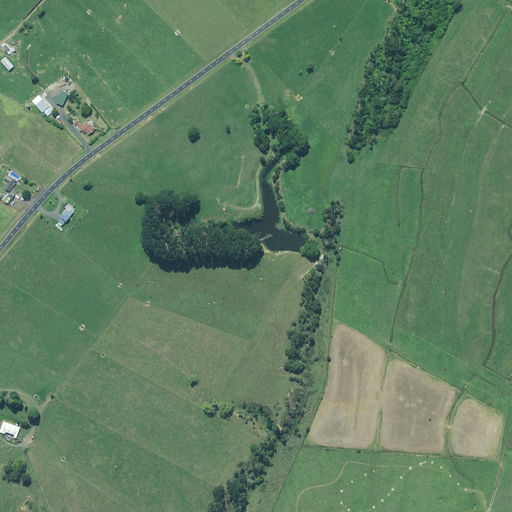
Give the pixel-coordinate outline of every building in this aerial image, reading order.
[(15,48),(12,50),(6,42),(2,45),(10,55),(14,51),(15,52),(17,50),(15,48)] [(10,71),(15,67),(7,57),(2,61),(10,71)] [(48,116),(54,111),(41,95),(33,101),(43,113),(45,112),(48,116)] [(80,123),(81,122),(79,119),(74,123),(76,125),(77,125),(82,131),(83,130),(86,133),(88,132),(90,135),(97,129),(92,123),(90,124),(89,122),(83,127),(80,123)] [(11,192),(17,181),(7,176),(5,180),(9,183),(5,189),(11,192)] [(71,217),(75,213),(72,210),(70,212),(68,210),(62,217),(63,218),(60,222),(64,225),(67,221),(68,222),(72,218),(71,217)] [(17,438),(21,427),(4,421),(1,432),(5,434),(6,432),(15,435),(15,437),(17,438)]
